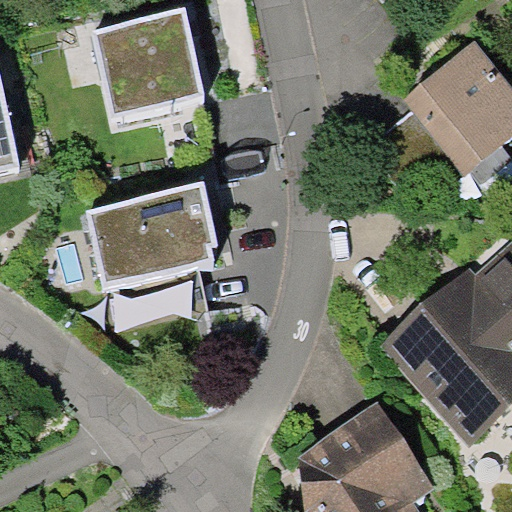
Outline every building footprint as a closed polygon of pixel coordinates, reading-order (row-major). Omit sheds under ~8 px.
[(397,0),(381,0),(388,8),(397,0)] [(192,35),(185,7),(91,30),(113,117),(206,94),(192,35)] [(511,136),(511,86),(475,41),(431,77),(403,99),(413,111),(456,164),(464,175),(469,171),(502,145),(511,136)] [(0,74),(0,170),(21,166),(0,74)] [(456,164),(413,111),(368,147),(412,201),(456,164)] [(511,158),(511,157),(502,145),(469,171),(480,185),(511,158)] [(208,198),(204,182),(86,210),(105,288),(216,261),(212,248),(220,246),(208,198)] [(511,241),(475,274),(469,267),(381,344),(470,444),(511,407),(511,241)] [(434,487),(378,401),(300,458),(302,480),(304,511),(419,511),(413,503),(434,487)]
